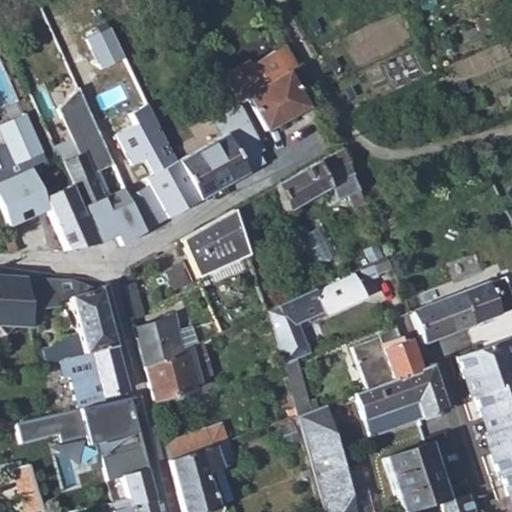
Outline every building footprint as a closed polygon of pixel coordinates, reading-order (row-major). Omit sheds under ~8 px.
[(283,45),(272,50),(285,73),(295,67),(283,45)] [(245,59),(221,73),(236,100),(244,96),(262,130),(303,108),(285,73),(272,50),(247,64),(245,59)] [(75,88),(55,109),(75,152),(57,161),(65,178),(73,194),(94,239),(119,228),(131,223),(121,203),(106,210),(103,204),(88,173),(109,163),(75,88)] [(217,123),(195,134),(201,144),(223,132),(217,123)] [(195,148),(174,160),(196,199),(262,163),(252,145),(247,147),(235,154),(230,146),(223,132),(201,144),(195,148)] [(189,138),(168,149),(174,160),(195,148),(189,138)] [(242,139),(230,146),(235,154),(247,147),(242,139)] [(337,149),(272,186),(284,210),(328,185),(335,199),(344,195),(351,209),(361,204),(337,149)] [(141,153),(111,168),(131,210),(162,195),(141,153)] [(65,178),(50,184),(57,201),(73,194),(65,178)] [(32,224),(30,228),(35,251),(50,252),(96,244),(94,239),(73,194),(57,201),(55,202),(63,219),(32,224)] [(118,196),(103,204),(106,210),(121,203),(118,196)] [(231,209),(178,239),(194,278),(245,254),(231,209)] [(131,223),(119,228),(122,235),(134,230),(131,223)] [(313,262),(335,256),(326,226),(304,232),(313,262)] [(384,257),(369,264),(373,274),(388,267),(384,257)] [(169,290),(192,280),(182,260),(160,270),(169,290)] [(310,291),(263,312),(278,364),(290,359),(307,352),(295,324),(320,313),(321,316),(360,298),(349,274),(310,291)] [(511,276),(511,274),(408,311),(419,343),(511,310),(511,294),(508,283),(511,281),(511,276)] [(21,276),(0,275),(0,331),(3,335),(12,326),(27,327),(21,276)] [(72,279),(45,278),(53,301),(65,298),(82,354),(110,344),(96,289),(72,279)] [(132,283),(121,285),(130,318),(139,315),(132,283)] [(152,321),(132,326),(142,367),(194,344),(188,325),(175,329),(170,312),(152,321)] [(211,326),(198,332),(201,341),(214,335),(211,326)] [(364,340),(337,351),(351,395),(416,372),(404,340),(396,342),(394,337),(367,347),(364,340)] [(464,354),(455,357),(469,398),(473,396),(511,382),(511,348),(508,339),(464,354)] [(82,354),(55,361),(60,379),(66,377),(72,400),(98,393),(99,396),(122,390),(110,344),(82,354)] [(194,344),(142,367),(151,399),(162,396),(164,408),(207,397),(194,344)] [(290,359),(278,364),(293,416),(304,411),(290,359)] [(416,372),(351,395),(365,437),(373,435),(376,448),(417,432),(412,421),(442,410),(427,367),(416,372)] [(511,382),(473,396),(486,435),(511,426),(511,382)] [(122,390),(99,396),(101,402),(108,400),(124,396),(122,390)] [(124,396),(108,400),(113,419),(129,415),(124,396)] [(304,411),(293,416),(307,471),(336,462),(322,405),(304,411)] [(511,426),(486,435),(483,436),(496,475),(499,474),(511,469),(511,426)] [(209,432),(163,446),(167,460),(212,444),(209,432)] [(417,432),(376,448),(379,458),(421,444),(417,432)] [(226,440),(212,444),(218,462),(231,457),(226,440)] [(212,444),(167,460),(180,511),(198,511),(215,507),(206,473),(219,468),(218,462),(212,444)] [(421,444),(379,458),(396,511),(435,500),(440,499),(421,444)] [(95,459),(94,460),(100,483),(114,480),(119,499),(124,498),(127,508),(152,503),(140,459),(116,466),(113,455),(103,455),(95,459)] [(59,511),(45,460),(24,466),(38,511),(59,511)] [(336,462),(307,471),(309,476),(337,467),(336,462)] [(38,511),(24,466),(0,471),(0,487),(14,485),(22,511),(38,511)] [(349,511),(337,467),(309,476),(318,511),(349,511)] [(511,469),(499,474),(511,509),(511,469)] [(440,499),(435,500),(436,511),(469,511),(463,492),(440,499)] [(110,501),(104,503),(106,511),(154,511),(152,503),(127,508),(124,498),(119,499),(110,501)]
